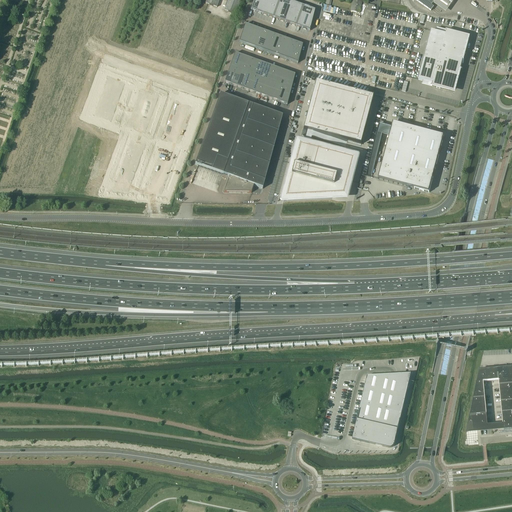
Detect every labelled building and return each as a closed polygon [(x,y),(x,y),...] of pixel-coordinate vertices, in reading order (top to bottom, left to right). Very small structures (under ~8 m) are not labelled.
[(206,0),(205,4),(217,8),(219,0),(206,0)] [(228,0),(224,11),(235,15),(240,0),(228,0)] [(315,11),(284,0),(253,0),(250,10),(310,32),(315,11)] [(362,3),(362,0),(352,0),(350,11),(359,13),(362,3)] [(416,0),(416,1),(431,11),(432,9),(434,7),(431,5),(435,0),(416,0)] [(436,0),(432,5),(445,14),(454,0),(436,0)] [(302,45),(297,43),(245,25),(239,43),(298,64),(302,45)] [(445,34),(431,31),(418,80),(432,84),(432,87),(449,91),(450,91),(451,91),(452,91),(453,91),(453,90),(454,90),(455,89),(455,88),(456,87),(461,68),(462,68),(462,67),(461,67),(462,63),(463,64),(463,62),(462,62),(467,43),(467,42),(467,41),(467,40),(467,39),(466,39),(466,38),(465,37),(464,37),(463,36),(445,32),(445,34)] [(295,75),(283,71),(235,54),(224,83),(287,105),(295,75)] [(315,83),(303,131),(306,131),(307,132),(330,138),(347,142),(360,146),(372,98),(315,83)] [(262,189),(282,117),(220,95),(195,165),(229,178),(223,193),(251,193),(253,186),(262,189)] [(389,137),(378,179),(429,192),(443,136),(411,128),(393,123),(392,128),(389,137)] [(382,136),(385,126),(379,124),(376,135),(382,136)] [(307,132),(306,138),(311,139),(329,144),(330,138),(307,132)] [(299,145),(284,199),(330,197),(341,156),(309,147),(302,146),(299,145)] [(511,367),(507,368),(501,369),(496,369),(490,370),(485,370),(479,371),(476,383),(474,394),(473,400),(472,405),(469,416),(467,430),(479,429),(487,428),(487,426),(486,415),(485,404),(485,398),(484,393),(483,382),(486,382),(491,381),(497,381),(498,381),(499,386),(500,392),(500,397),(501,402),(501,408),(502,413),(502,419),(503,425),(503,428),(503,430),(511,429),(511,367)] [(367,376),(352,440),(388,448),(389,449),(390,449),(391,448),(392,448),(393,447),(394,446),(394,445),(408,386),(409,386),(410,382),(409,381),(411,374),(367,376)] [(494,426),(487,426),(487,428),(479,429),(467,430),(466,433),(495,431),(503,430),(503,428),(503,425),(494,426)]
